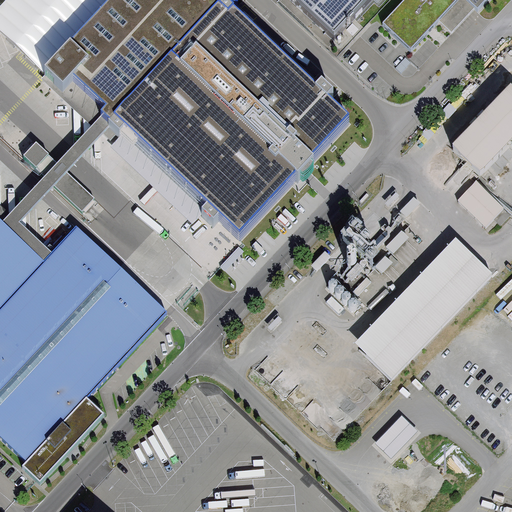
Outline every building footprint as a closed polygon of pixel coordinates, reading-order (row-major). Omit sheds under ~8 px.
[(115,0),(46,74),(62,90),(71,80),(106,112),(101,118),(109,125),(223,2),(230,9),(236,2),(233,0),(115,0)] [(298,0),(334,33),(364,0),(298,0)] [(404,0),(381,25),(410,53),(439,23),(450,33),(474,8),(478,11),(487,0),(404,0)] [(230,9),(223,2),(109,125),(107,127),(119,137),(125,131),(208,210),(202,215),(214,226),(220,220),(238,241),(295,178),(298,180),(304,173),(313,163),(312,160),(347,123),(327,101),(332,96),(321,86),(315,91),(230,9)] [(452,151),(479,177),(511,142),(511,91),(510,89),(452,151)] [(46,262),(53,254),(20,222),(107,127),(109,125),(101,118),(3,221),(46,262)] [(38,143),(25,156),(83,213),(96,200),(38,143)] [(476,184),(459,201),(486,227),(503,210),(476,184)] [(408,223),(422,210),(415,203),(401,216),(408,223)] [(3,221),(0,218),(0,446),(42,486),(106,418),(89,403),(171,316),(77,228),(53,254),(46,262),(3,221)] [(367,256),(352,257),(329,286),(329,305),(338,313),(352,312),(359,303),(359,300),(370,286),(370,281),(376,274),(377,274),(386,281),(393,272),(393,261),(397,261),(411,243),(403,237),(396,237),(386,229),(387,243),(382,250),(374,250),(366,244),(367,256)] [(454,242),(354,345),(390,380),(490,277),(454,242)] [(419,435),(403,418),(374,446),(390,462),(419,435)]
